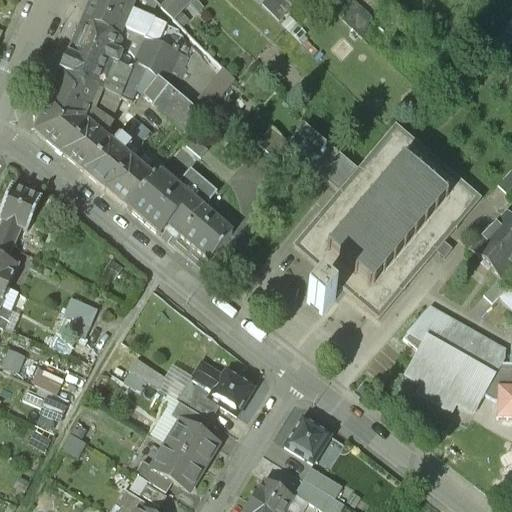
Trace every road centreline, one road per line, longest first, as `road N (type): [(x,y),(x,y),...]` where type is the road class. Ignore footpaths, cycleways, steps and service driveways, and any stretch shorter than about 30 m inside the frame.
road 1 (residential): [(0,128),(293,373)]
road 2 (residential): [(293,373),(457,511)]
road 3 (residential): [(211,511),(293,373)]
